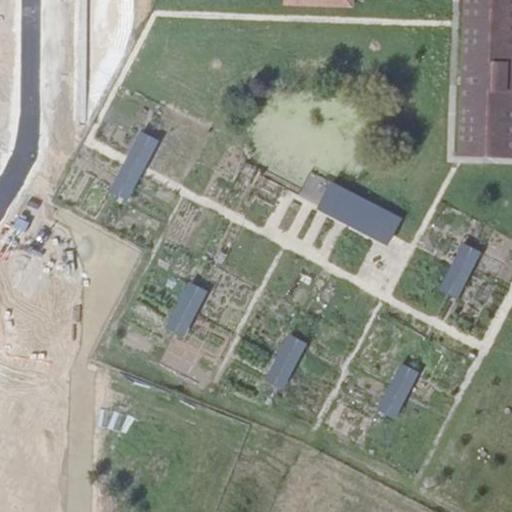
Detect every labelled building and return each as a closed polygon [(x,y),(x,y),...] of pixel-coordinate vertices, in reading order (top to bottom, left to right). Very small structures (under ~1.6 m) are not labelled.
[(511,0),(272,0),(273,1),(362,3),(361,0),(471,0),(471,18),(461,157),(511,159),(511,0)] [(158,136),(140,126),(129,148),(147,157),(158,136)] [(147,157),(129,148),(125,154),(122,161),(140,171),(143,164),(147,157)] [(140,171),(122,161),(110,182),(128,192),(140,171)] [(73,205),(97,213),(108,182),(85,173),(73,205)] [(328,181),(318,203),(390,238),(401,216),(328,181)] [(480,248),(464,240),(441,282),(457,290),(480,248)] [(206,288),(190,280),(168,322),(184,330),(206,288)] [(306,335),(290,327),(267,369),(283,377),(306,335)] [(417,368),(401,360),(379,402),(395,410),(417,368)]
